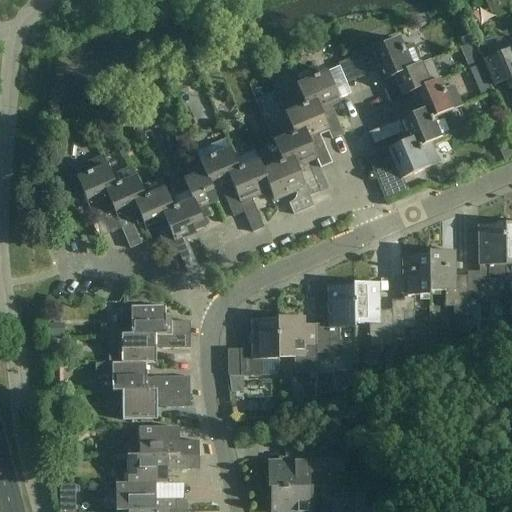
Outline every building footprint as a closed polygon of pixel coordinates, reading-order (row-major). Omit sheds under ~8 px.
[(485,0),(491,14),(506,7),(503,0),(485,0)] [(385,82),(395,78),(395,77),(421,66),(421,65),(413,45),(403,49),(399,40),(350,60),(359,80),(370,75),(366,66),(371,64),(370,62),(375,59),(385,82)] [(511,62),(511,63),(506,52),(484,61),(495,87),(508,82),(511,91),(511,62)] [(421,66),(395,77),(395,78),(398,86),(385,92),(389,103),(403,98),(413,94),(413,93),(440,82),(431,61),(421,65),(421,66)] [(302,97),(306,107),(316,103),(327,129),(332,141),(343,136),(331,108),(329,109),(328,105),(339,101),(327,73),(318,78),(314,68),(293,77),(301,97),(302,97)] [(443,91),(440,82),(413,93),(413,94),(417,104),(413,106),(413,104),(385,116),(389,126),(390,126),(395,124),(428,110),(432,120),(442,116),(462,107),(453,87),(443,91)] [(316,134),(327,129),(316,103),(306,107),(302,97),(301,97),(281,106),(290,126),(290,125),(294,135),(304,131),(316,158),(321,169),(332,164),(320,137),(317,138),(316,134)] [(410,141),(416,139),(420,148),(430,144),(450,136),(442,116),(432,120),(428,110),(395,124),(390,126),(389,126),(370,134),(374,146),(400,134),(399,131),(404,129),(410,141)] [(270,134),(278,154),(283,164),(293,160),(306,192),(307,191),(310,197),(320,193),(308,166),(306,166),(304,163),(316,158),(304,131),(294,135),(290,125),(290,126),(270,134)] [(420,148),(416,139),(410,141),(368,159),(376,178),(387,174),(383,165),(388,163),(387,160),(393,158),(402,180),(439,165),(430,144),(420,148)] [(202,163),(200,164),(212,190),(222,186),(224,190),(222,191),(233,218),(244,214),(242,208),(243,208),(229,175),(239,171),(234,161),(235,161),(226,141),(198,153),(202,163)] [(235,161),(234,161),(239,171),(229,175),(243,208),(242,208),(244,214),(253,234),(264,229),(253,203),(251,204),(248,199),(270,190),(259,163),(259,162),(255,153),(235,161)] [(293,160),(283,164),(278,154),(259,162),(259,163),(270,190),(274,200),(296,190),(298,195),(296,196),(298,201),(290,205),(294,216),(314,208),(310,197),(307,191),(306,192),(293,160)] [(99,212),(101,211),(111,234),(122,230),(120,224),(106,192),(116,188),(112,177),(104,157),(69,172),(67,184),(74,200),(84,196),(89,207),(96,204),(99,212)] [(189,192),(201,221),(202,221),(210,217),(205,205),(216,200),(212,190),(200,164),(180,172),(188,192),(189,192)] [(106,192),(120,224),(122,230),(130,250),(141,245),(130,219),(128,220),(126,215),(137,210),(138,210),(135,203),(144,199),(140,189),(141,189),(132,169),(112,177),(116,188),(106,192)] [(176,247),(177,247),(163,215),(173,211),(169,201),(169,200),(161,180),(141,189),(140,189),(144,199),(135,203),(138,210),(137,210),(146,230),(157,225),(159,229),(156,230),(168,257),(179,253),(176,247)] [(179,253),(187,273),(198,268),(187,242),(185,244),(183,238),(202,230),(199,223),(202,222),(202,221),(201,221),(189,192),(188,192),(169,200),(169,201),(173,211),(163,215),(177,247),(176,247),(179,253)] [(505,281),(504,225),(504,227),(479,228),(479,273),(467,273),(467,278),(468,302),(480,302),(480,281),(505,281)] [(392,311),(392,337),(405,337),(404,313),(414,313),(414,297),(430,297),(429,253),(428,253),(428,257),(403,257),(404,301),(392,302),(392,311)] [(429,253),(430,297),(430,293),(445,293),(445,308),(468,307),(468,302),(467,278),(455,278),(455,253),(429,253)] [(354,329),(353,285),(353,286),(353,289),(328,290),(328,325),(316,325),(316,347),(317,355),(330,355),(330,357),(342,357),(342,340),(339,340),(339,329),(354,329)] [(392,340),(392,337),(392,311),(380,311),(379,285),(353,285),(354,329),(355,329),(355,325),(369,325),(370,352),(393,352),(392,340)] [(121,337),(190,336),(190,323),(166,323),(166,308),(131,308),(131,313),(121,313),(121,337)] [(317,355),(316,347),(304,347),(304,318),(278,319),(279,361),(279,359),(295,359),(295,374),(317,374),(317,355)] [(279,361),(278,319),(277,319),(277,321),(252,322),(252,350),(240,351),(241,378),(263,377),(263,361),(279,361)] [(112,365),(147,365),(157,365),(156,350),(191,349),(190,336),(121,337),(111,337),(112,365)] [(55,365),(56,383),(56,393),(68,393),(68,381),(63,381),(62,369),(67,369),(67,365),(55,365)] [(122,393),(165,393),(185,392),(185,379),(147,380),(147,365),(112,365),(95,365),(95,377),(112,377),(112,394),(122,394),(122,393)] [(240,392),(240,376),(229,377),(230,392),(240,392)] [(157,406),(165,405),(165,409),(190,409),(190,392),(185,392),(165,393),(122,393),(122,394),(123,422),(157,421),(157,406)] [(199,457),(199,442),(179,443),(179,429),(139,429),(139,457),(139,458),(187,457),(199,457)] [(343,450),(295,451),(295,463),(269,463),(269,489),(312,489),(312,488),(309,488),(309,472),(325,472),(325,463),(340,463),(343,460),(343,450)] [(187,457),(139,458),(139,457),(127,457),(128,472),(116,472),(116,486),(156,485),(176,485),(176,484),(173,484),(172,471),(199,471),(199,457),(187,457)] [(176,511),(176,501),(163,501),(163,503),(156,504),(156,485),(116,486),(116,511),(176,511)] [(328,511),(328,505),(312,505),(312,489),(269,489),(269,490),(272,490),(271,511),(328,511)] [(373,511),(388,511),(388,503),(373,503),(373,511)]
